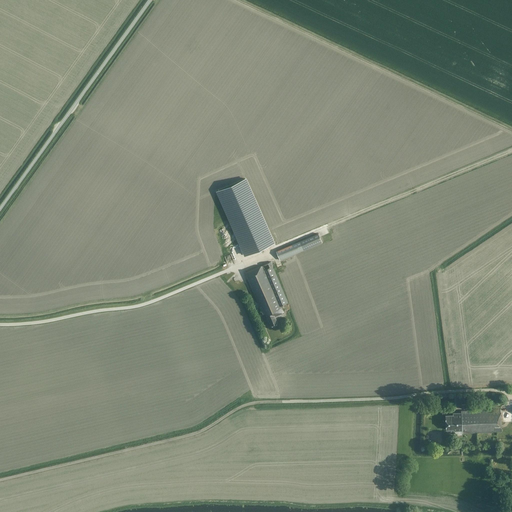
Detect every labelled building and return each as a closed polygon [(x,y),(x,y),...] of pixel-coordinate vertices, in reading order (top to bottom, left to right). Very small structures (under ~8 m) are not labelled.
[(245,179),(218,191),(246,255),(273,243),(245,179)] [(276,251),(280,261),(323,243),(319,233),(276,251)] [(232,254),(226,256),(229,266),(235,264),(232,254)] [(288,303),(271,262),(245,273),(263,314),(266,313),(271,326),(278,323),(275,317),(284,313),(281,306),(288,303)] [(462,430),(462,433),(502,431),(500,409),(461,411),(461,413),(453,413),(453,415),(445,415),(446,429),(453,429),(453,431),(462,430)]
